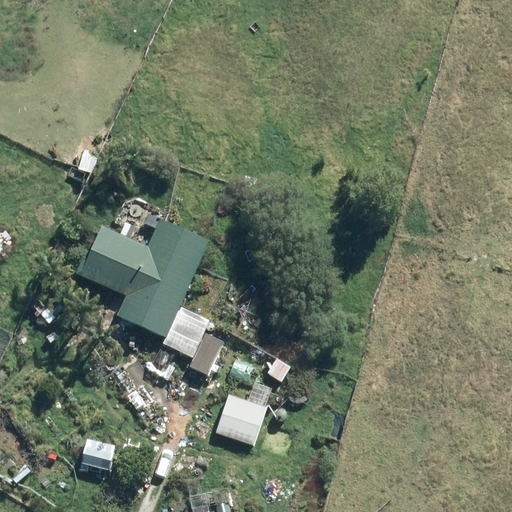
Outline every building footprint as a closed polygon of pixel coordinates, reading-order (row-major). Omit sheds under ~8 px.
[(241,181),(238,190),(252,196),(256,186),(241,181)] [(101,227),(79,279),(128,300),(118,322),(166,343),(207,247),(161,228),(152,251),(134,243),(138,233),(127,228),(123,237),(101,227)] [(39,318),(46,312),(37,303),(30,308),(39,318)] [(229,400),(217,440),(254,451),(272,392),(255,387),(249,406),(229,400)] [(134,400),(140,409),(147,405),(140,396),(134,400)] [(117,451),(88,444),(82,468),(111,475),(117,451)]
